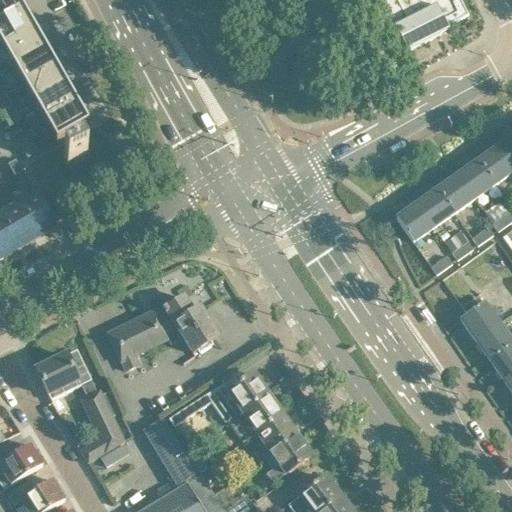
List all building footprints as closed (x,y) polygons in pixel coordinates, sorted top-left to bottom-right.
[(0,0),(0,23),(24,10),(17,0),(0,0)] [(453,4),(451,0),(363,0),(360,2),(385,50),(401,42),(406,53),(448,32),(446,28),(468,17),(459,1),(453,4)] [(35,29),(24,10),(0,23),(0,43),(2,48),(35,29)] [(2,48),(13,66),(45,48),(35,29),(2,48)] [(13,66),(24,85),(56,67),(45,48),(13,66)] [(67,85),(56,67),(24,85),(34,104),(67,85)] [(34,104),(45,123),(77,104),(67,85),(34,104)] [(78,105),(46,124),(56,142),(89,124),(78,105)] [(12,107),(1,113),(5,121),(16,114),(12,107)] [(16,114),(5,121),(9,128),(20,122),(16,114)] [(120,123),(111,127),(116,136),(125,132),(120,123)] [(511,138),(499,148),(511,166),(511,138)] [(34,145),(23,152),(27,159),(38,153),(34,145)] [(511,166),(499,148),(478,163),(495,187),(511,174),(511,166)] [(82,151),(62,160),(67,169),(87,159),(82,151)] [(14,177),(22,173),(15,161),(8,166),(14,177)] [(478,163),(458,177),(475,201),(495,187),(478,163)] [(458,177),(437,192),(454,216),(475,201),(458,177)] [(437,192),(417,206),(434,230),(454,216),(437,192)] [(15,208),(35,241),(55,230),(36,196),(15,208)] [(413,245),(434,230),(417,206),(396,221),(413,245)] [(35,241),(15,208),(0,216),(0,227),(14,253),(35,241)] [(511,220),(508,215),(492,226),(497,232),(498,234),(511,223),(511,220)] [(0,227),(0,261),(14,253),(0,227)] [(488,229),(472,240),(477,248),(493,237),(488,229)] [(511,230),(501,238),(510,252),(511,250),(511,230)] [(467,244),(452,255),(457,262),(473,251),(467,244)] [(452,266),(451,265),(447,258),(431,269),(436,277),(452,266)] [(460,322),(475,342),(500,325),(480,297),(462,309),(467,317),(460,322)] [(154,314),(108,336),(126,373),(138,367),(134,357),(167,341),(166,340),(179,334),(183,341),(192,357),(202,349),(206,347),(208,350),(212,347),(210,344),(219,338),(200,309),(193,314),(183,299),(162,313),(163,314),(156,319),(154,314)] [(475,342),(489,363),(511,346),(511,341),(500,325),(475,342)] [(511,346),(489,363),(504,383),(511,377),(511,346)] [(75,353),(36,372),(50,402),(90,382),(75,353)] [(226,425),(228,424),(267,397),(266,395),(269,393),(262,383),(259,385),(253,376),(245,382),(228,393),(223,386),(194,406),(199,413),(212,404),(226,425)] [(100,394),(81,403),(98,442),(80,453),(88,466),(124,444),(112,419),(120,414),(109,392),(101,396),(100,394)] [(257,435),(282,418),(267,397),(228,424),(242,445),(257,435)] [(183,414),(170,423),(175,431),(189,421),(183,414)] [(267,459),(272,456),(297,439),(282,418),(257,435),(265,447),(261,449),(267,459)] [(199,476),(185,454),(164,419),(142,432),(143,433),(145,432),(180,489),(186,486),(202,511),(223,511),(208,488),(207,489),(199,476)] [(297,439),(272,456),(279,467),(266,476),(273,486),(311,459),(305,450),(307,448),(300,438),(297,440),(297,439)] [(4,491),(24,478),(42,467),(30,447),(29,447),(27,448),(11,458),(5,448),(0,450),(0,485),(4,491)] [(111,466),(105,456),(99,460),(104,470),(111,466)] [(207,489),(208,488),(217,483),(209,469),(199,476),(207,489)] [(331,488),(325,479),(288,507),(292,511),(321,511),(339,499),(339,498),(342,496),(334,486),(331,488)] [(49,511),(65,502),(56,488),(52,482),(49,483),(34,493),(27,483),(7,496),(14,507),(21,503),(26,511),(49,511)] [(202,511),(186,486),(180,489),(142,511),(202,511)] [(257,511),(247,498),(227,511),(257,511)] [(511,511),(511,498),(498,498),(497,511),(511,511)] [(349,511),(339,499),(321,511),(349,511)]
